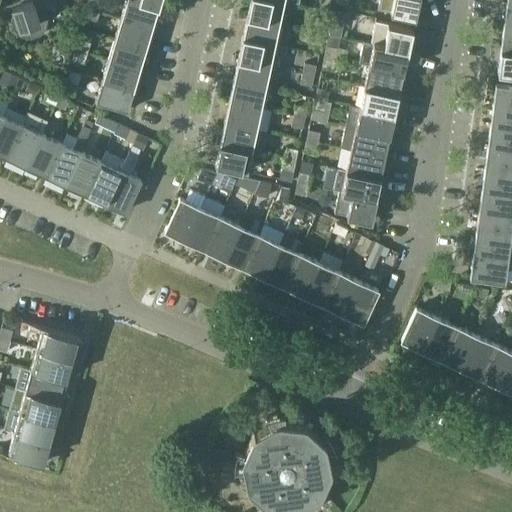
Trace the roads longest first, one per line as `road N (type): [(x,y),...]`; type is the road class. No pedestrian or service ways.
road 1 (residential): [(346,405),(426,222),(458,0)]
road 2 (residential): [(346,405),(109,301)]
road 3 (residential): [(129,246),(168,161),(204,0)]
road 4 (residential): [(511,477),(346,405)]
road 5 (residential): [(0,187),(129,246)]
